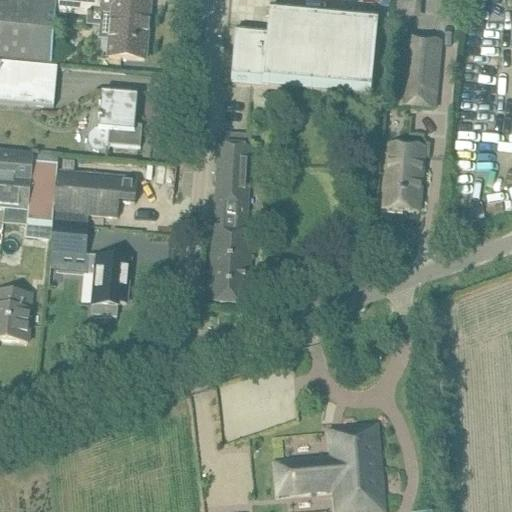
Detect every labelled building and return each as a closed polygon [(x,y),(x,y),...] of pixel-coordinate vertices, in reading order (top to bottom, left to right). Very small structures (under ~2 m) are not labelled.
[(0,0),(0,64),(49,68),(52,32),(56,31),(61,30),(64,27),(67,24),(69,20),(70,16),(87,17),(89,18),(90,18),(91,17),(91,16),(91,14),(91,10),(101,11),(102,0),(0,0)] [(102,0),(101,11),(113,12),(110,41),(108,58),(121,60),(144,62),(150,4),(134,3),(134,0),(102,0)] [(236,29),(231,86),(371,98),(378,19),(270,9),(268,32),(236,29)] [(407,38),(401,106),(436,109),(442,41),(407,38)] [(57,69),(49,68),(0,64),(0,104),(53,109),(57,69)] [(99,120),(98,129),(94,130),(88,136),(87,143),(91,150),(99,153),(106,150),(109,147),(140,150),(142,128),(135,128),(137,98),(102,95),(100,116),(98,116),(98,120),(99,120)] [(455,146),(500,147),(500,130),(456,128),(455,146)] [(251,147),(251,135),(219,134),(214,231),(212,231),(208,304),(248,306),(249,286),(254,233),(248,233),(253,147),(251,147)] [(383,211),(386,211),(385,214),(386,217),(387,220),(391,223),(395,223),(397,222),(399,221),(401,219),(402,216),(402,213),(419,215),(425,148),(389,144),(383,211)] [(58,158),(32,156),(0,152),(0,210),(3,211),(2,225),(26,228),(25,240),(51,242),(53,214),(56,173),(58,158)] [(137,181),(56,173),(53,214),(88,217),(117,219),(119,204),(135,205),(137,181)] [(53,214),(51,242),(50,254),(52,254),(51,266),(80,269),(81,257),(85,258),(88,217),(53,214)] [(117,319),(118,305),(126,305),(130,261),(90,257),(88,276),(95,277),(93,307),(92,317),(117,319)] [(30,311),(31,296),(0,293),(0,341),(28,344),(30,312),(30,311)] [(344,436),(331,438),(330,435),(329,435),(331,459),(275,464),(278,497),(334,492),(335,511),(383,511),(377,426),(345,429),(344,436)]
